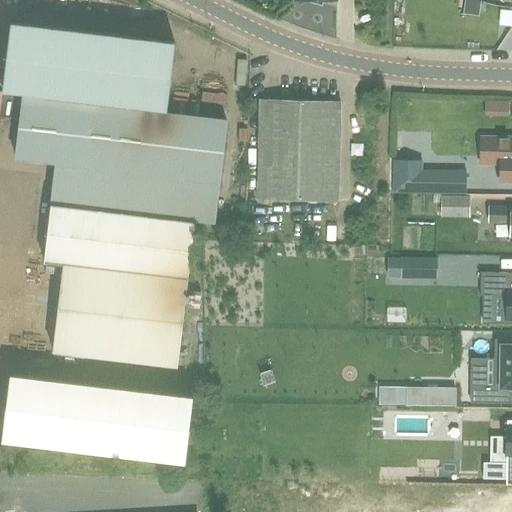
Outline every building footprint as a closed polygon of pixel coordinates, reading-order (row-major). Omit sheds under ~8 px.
[(479,16),(481,1),(470,0),(464,0),(463,14),(479,16)] [(215,221),(228,120),(167,113),(176,43),(13,22),(4,91),(24,94),(16,157),(56,162),(44,263),(63,265),(53,352),(178,367),(195,219),(215,221)] [(298,201),(301,100),(261,99),(258,199),(298,201)] [(338,202),(341,102),(301,100),(298,201),(338,202)] [(511,181),(511,136),(481,136),(480,163),(500,163),(499,181),(511,181)] [(421,161),(394,161),(394,192),(465,193),(465,172),(421,171),(421,161)] [(482,196),(482,194),(427,194),(427,195),(427,203),(441,204),(440,217),(469,218),(470,196),(482,196)] [(511,237),(511,206),(490,206),(490,222),(511,222),(511,237)] [(417,278),(418,259),(401,258),(401,278),(417,278)] [(471,385),(471,402),(503,403),(503,386),(511,386),(511,340),(495,340),(494,385),(471,385)] [(192,397),(10,375),(3,440),(184,462),(192,397)] [(507,479),(507,463),(483,462),(483,478),(507,479)] [(413,511),(415,495),(364,494),(364,511),(377,511),(378,511),(406,511),(413,511)]
